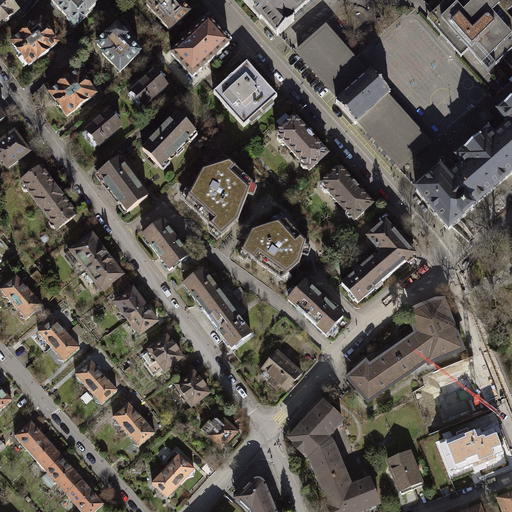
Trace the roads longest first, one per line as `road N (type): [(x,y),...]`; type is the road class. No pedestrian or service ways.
road 1 (residential): [(267,436),(16,100)]
road 2 (residential): [(218,0),(430,237),(446,265)]
road 3 (residential): [(446,265),(364,326),(267,436)]
road 4 (residential): [(143,511),(0,347)]
road 5 (residential): [(511,422),(446,265)]
